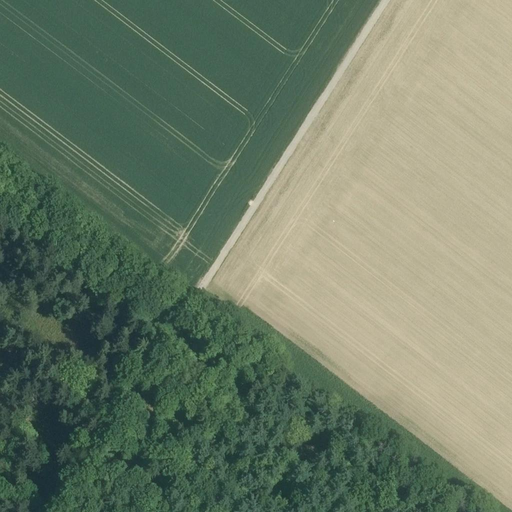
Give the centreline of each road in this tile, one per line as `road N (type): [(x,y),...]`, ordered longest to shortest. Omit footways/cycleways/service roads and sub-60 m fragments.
road 1 (track): [(387,0),(198,289)]
road 2 (track): [(54,511),(198,289)]
